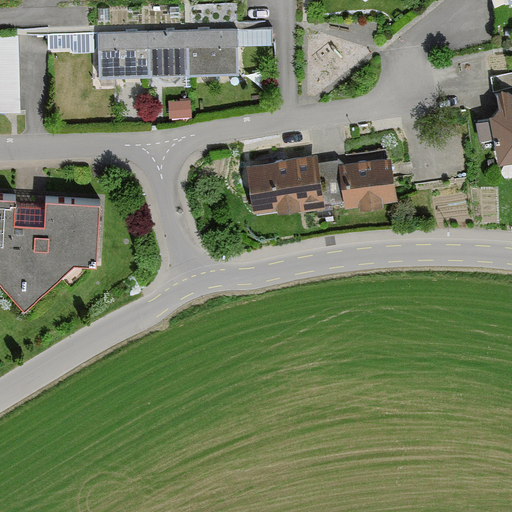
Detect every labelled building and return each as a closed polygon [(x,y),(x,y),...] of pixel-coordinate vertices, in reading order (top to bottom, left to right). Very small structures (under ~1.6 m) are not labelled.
[(235,29),(96,34),(97,80),(237,74),(235,29)] [(0,116),(23,115),(18,39),(0,39),(0,116)] [(511,75),(494,78),(496,92),(511,89),(511,75)] [(511,89),(496,92),(499,113),(486,115),(488,137),(494,165),(511,161),(511,89)] [(486,115),(470,117),(472,139),(488,137),(486,115)] [(312,156),(244,169),(253,215),(275,211),(276,216),(297,211),(298,215),(323,210),(312,156)] [(389,160),(337,170),(345,212),(397,202),(389,160)] [(87,255),(99,247),(101,202),(45,200),(43,231),(7,230),(8,196),(0,195),(0,291),(20,314),(65,274),(87,276),(87,255)]
